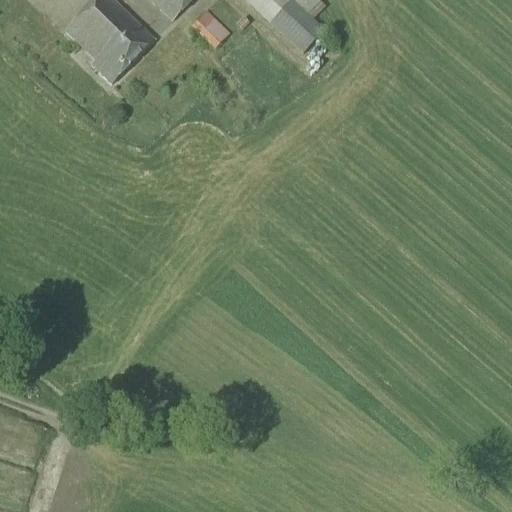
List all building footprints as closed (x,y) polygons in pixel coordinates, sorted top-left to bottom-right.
[(111,89),(154,44),(108,0),(98,0),(64,35),(94,64),(90,69),(111,89)] [(145,0),(170,24),(193,0),(145,0)] [(287,0),(239,0),(301,58),(324,34),(287,0)] [(213,53),(228,37),(206,14),(190,30),(213,53)] [(278,144),(305,124),(293,108),(266,127),(278,144)] [(20,498),(36,504),(43,483),(27,478),(20,498)]
